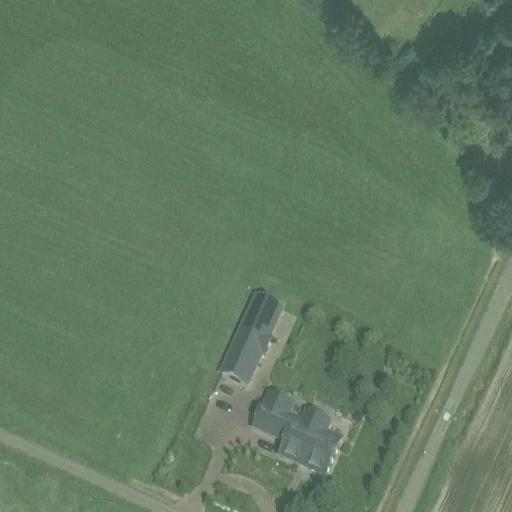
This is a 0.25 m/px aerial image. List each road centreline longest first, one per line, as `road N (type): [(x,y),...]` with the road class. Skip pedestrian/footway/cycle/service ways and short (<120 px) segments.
road 1 (unclassified): [(402,511),(511,271)]
road 2 (track): [(0,435),(165,511)]
